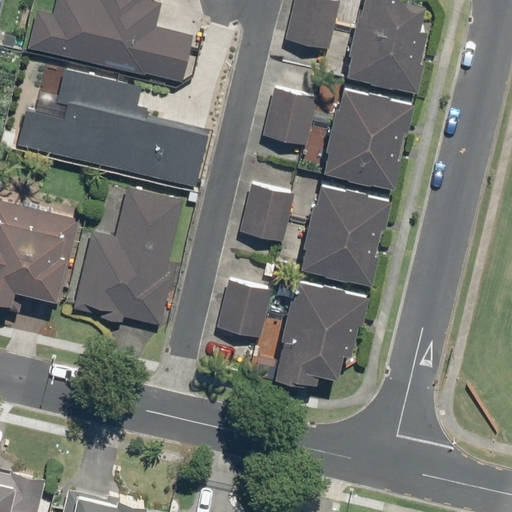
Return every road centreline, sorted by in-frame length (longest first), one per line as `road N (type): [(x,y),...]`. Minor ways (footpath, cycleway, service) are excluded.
road 1 (residential): [(385,465),(504,0)]
road 2 (residential): [(168,418),(262,0)]
road 3 (tertiary): [(168,418),(385,465)]
road 4 (tertiary): [(0,378),(168,418)]
road 5 (tertiary): [(385,465),(511,495)]
